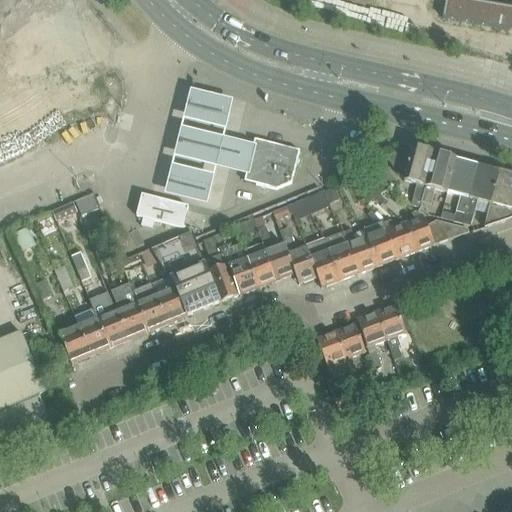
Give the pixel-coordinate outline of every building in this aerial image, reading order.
[(511,8),(461,0),(444,0),(442,20),(511,31),(511,8)] [(0,65),(0,156),(58,135),(61,120),(110,103),(113,84),(110,75),(52,65),(6,82),(0,65)] [(234,98),(191,87),(165,193),(208,203),(217,165),(248,172),(254,146),(224,136),(234,98)] [(301,152),(256,141),(254,146),(248,172),(245,183),(277,190),(293,184),(301,152)] [(418,187),(414,201),(422,203),(423,204),(436,155),(414,150),(413,153),(400,150),(400,152),(388,159),(399,177),(405,183),(418,187)] [(436,155),(423,204),(421,211),(428,216),(435,191),(448,194),(457,161),(436,155)] [(457,213),(454,222),(463,225),(478,167),(457,161),(448,194),(461,198),(457,213)] [(478,167),(463,225),(471,227),(473,217),(478,202),(491,206),(501,173),(478,167)] [(511,175),(501,173),(491,206),(485,229),(511,219),(511,175)] [(334,189),(325,193),(330,205),(339,201),(334,189)] [(324,193),(306,200),(312,215),(330,207),(324,193)] [(140,208),(138,214),(138,217),(184,229),(186,219),(189,208),(143,196),(140,208)] [(94,197),(76,205),(82,218),(100,210),(94,197)] [(306,200),(288,208),(295,223),(312,215),(306,200)] [(414,201),(413,205),(420,210),(422,203),(414,201)] [(75,206),(54,215),(57,223),(78,214),(75,206)] [(287,208),(273,213),(276,222),(291,216),(287,208)] [(371,213),(367,216),(377,226),(383,224),(371,213)] [(436,247),(428,226),(425,218),(418,213),(413,215),(416,221),(405,224),(417,254),(436,247)] [(263,218),(256,221),(259,229),(266,226),(263,218)] [(254,221),(235,228),(239,238),(258,230),(254,221)] [(405,224),(394,228),(391,222),(384,225),(389,236),(387,237),(390,245),(393,244),(396,252),(394,253),(395,256),(398,255),(400,261),(417,254),(405,224)] [(438,223),(428,226),(436,247),(469,234),(468,230),(438,223)] [(389,236),(384,225),(365,232),(379,269),(400,261),(398,255),(395,256),(394,253),(396,252),(393,244),(390,245),(387,237),(389,236)] [(257,232),(263,246),(277,283),(296,276),(284,246),(274,250),(266,229),(257,232)] [(318,279),(307,248),(296,253),(288,230),(279,233),(284,246),(296,276),(300,286),(318,279)] [(27,231),(16,235),(22,252),(34,247),(27,231)] [(365,232),(353,236),(351,231),(344,234),(351,251),(349,252),(352,259),(356,257),(359,266),(355,268),(357,272),(360,271),(362,275),(379,269),(365,232)] [(351,251),(344,234),(325,241),(341,283),(362,275),(360,271),(357,272),(355,268),(359,266),(356,257),(352,259),(349,252),(351,251)] [(193,235),(153,251),(171,281),(175,290),(186,317),(221,304),(210,275),(204,262),(193,235)] [(221,304),(240,297),(220,250),(220,249),(219,249),(214,238),(203,242),(211,260),(204,262),(210,275),(221,304)] [(341,283),(325,241),(307,248),(318,279),(322,290),(341,283)] [(220,250),(240,297),(258,290),(247,260),(244,253),(243,250),(233,254),(231,249),(230,246),(220,250)] [(263,246),(244,253),(247,260),(258,290),(277,283),(263,246)] [(152,251),(142,256),(147,267),(157,263),(155,256),(152,251)] [(92,279),(86,263),(82,254),(73,257),(83,283),(92,279)] [(139,257),(122,264),(124,269),(141,262),(139,257)] [(66,268),(56,272),(65,293),(74,289),(66,268)] [(53,298),(46,281),(36,285),(43,302),(53,298)] [(130,286),(112,294),(120,313),(116,314),(128,342),(131,340),(150,332),(134,294),(130,286)] [(152,286),(134,294),(150,332),(168,325),(156,297),(152,286)] [(175,290),(156,297),(168,325),(186,317),(175,290)] [(108,295),(90,303),(93,310),(110,349),(128,342),(116,314),(108,295)] [(406,334),(396,307),(377,314),(387,341),(395,361),(402,358),(398,348),(401,347),(397,337),(406,334)] [(93,310),(75,318),(79,328),(91,357),(110,349),(93,310)] [(368,348),(387,341),(377,314),(358,321),(368,348)] [(356,325),(336,333),(347,361),(367,353),(356,325)] [(79,328),(60,336),(71,365),(91,357),(79,328)] [(317,340),(328,368),(332,380),(351,372),(347,360),(336,333),(317,340)] [(0,459),(56,436),(39,397),(46,394),(21,335),(0,343),(0,459)] [(375,354),(369,356),(375,371),(381,368),(375,354)] [(379,383),(359,391),(360,394),(364,404),(384,396),(382,392),(379,383)] [(360,394),(345,399),(349,410),(364,404),(360,394)]
